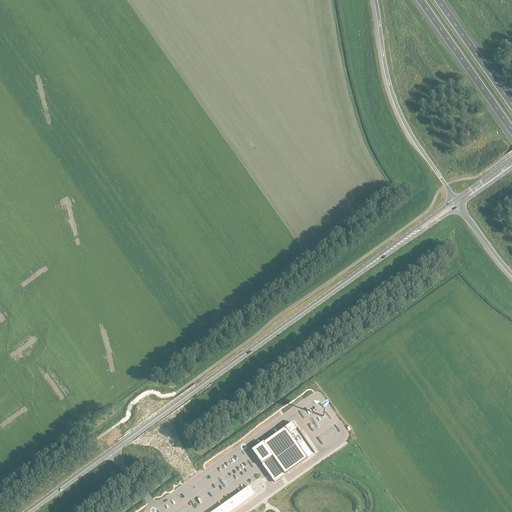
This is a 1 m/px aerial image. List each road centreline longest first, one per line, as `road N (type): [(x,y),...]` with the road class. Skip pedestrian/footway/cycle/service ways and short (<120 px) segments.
road 1 (secondary): [(164,412),(408,236)]
road 2 (unclassified): [(242,445),(315,393),(326,406),(342,439),(273,488)]
road 3 (motorway): [(376,0),(397,106),(457,202)]
road 4 (motorway): [(420,0),(511,130)]
road 5 (motorway): [(511,103),(438,0)]
